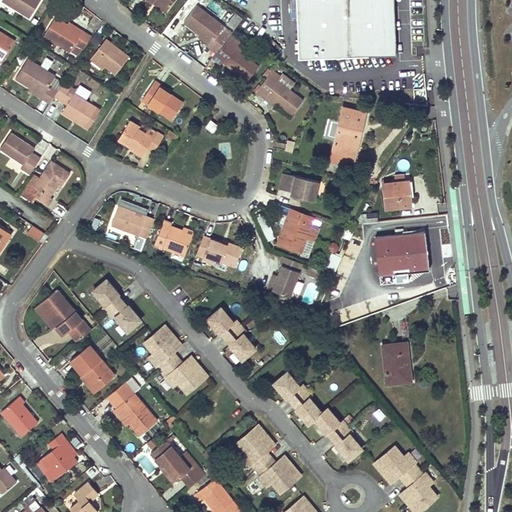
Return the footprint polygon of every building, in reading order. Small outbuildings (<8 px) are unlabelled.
[(2,0),(3,0),(30,18),(41,0),(2,0)] [(168,7),(158,0),(153,0),(166,10),(168,7)] [(245,0),(228,0),(251,11),(254,4),(245,0)] [(297,0),(299,58),(396,55),(394,0),(297,0)] [(232,33),(196,5),(183,22),(199,35),(210,43),(208,45),(207,46),(216,54),(230,35),(232,33)] [(256,37),(263,27),(248,16),(241,27),(256,37)] [(55,17),(43,35),(69,51),(74,43),(82,49),(91,36),(82,30),(80,33),(67,25),(55,17)] [(82,30),(68,22),(67,25),(80,33),(82,30)] [(15,41),(0,31),(0,57),(3,59),(15,41)] [(210,43),(199,35),(198,37),(208,45),(210,43)] [(216,54),(212,58),(221,65),(224,61),(247,79),(259,65),(241,52),(246,46),(230,35),(216,54)] [(129,57),(106,39),(90,59),(103,70),(106,66),(116,74),(129,57)] [(41,64),(48,68),(53,60),(46,56),(41,64)] [(54,76),(27,59),(16,78),(30,87),(42,94),(40,97),(50,103),(54,96),(57,91),(48,86),(54,76)] [(273,70),(267,78),(256,91),(264,98),(267,95),(278,103),(293,115),(305,100),(290,89),(278,80),(282,76),(273,70)] [(282,76),(278,80),(290,89),(295,83),(283,74),(282,76)] [(92,77),(88,82),(96,87),(100,82),(92,77)] [(155,81),(142,99),(171,119),(182,103),(159,87),(161,85),(155,81)] [(75,90),(62,82),(57,91),(54,96),(67,104),(62,112),(88,128),(99,110),(85,100),(90,91),(79,84),(75,90)] [(42,94),(30,87),(28,89),(40,97),(42,94)] [(267,95),(264,98),(276,107),(278,103),(267,95)] [(343,108),(332,151),(354,156),(365,113),(343,108)] [(142,128),(129,120),(118,136),(135,148),(134,150),(133,151),(142,157),(148,147),(154,151),(165,137),(158,132),(154,138),(141,129),(142,128)] [(211,121),(206,127),(213,133),(219,126),(211,121)] [(35,149),(11,133),(0,148),(24,164),(21,168),(30,174),(41,158),(32,152),(35,149)] [(135,148),(118,136),(117,138),(134,150),(135,148)] [(285,142),(283,149),(291,151),(293,144),(285,142)] [(61,188),(70,173),(51,161),(34,186),(39,190),(35,196),(48,205),(52,198),(49,196),(57,185),(61,188)] [(316,181),(283,173),(279,188),(292,191),(291,195),(314,200),(316,192),(319,182),(316,181)] [(383,183),(386,208),(408,206),(405,181),(383,183)] [(152,218),(118,206),(111,224),(145,238),(152,218)] [(274,242),(297,252),(312,217),(288,207),(285,214),(290,216),(284,229),(280,227),(274,242)] [(290,216),(285,214),(280,227),(284,229),(290,216)] [(97,231),(100,218),(94,217),(91,229),(97,231)] [(163,219),(154,242),(185,255),(192,234),(182,231),(170,226),(171,222),(163,219)] [(27,235),(41,240),(44,231),(31,226),(27,235)] [(0,227),(0,249),(10,234),(0,227)] [(375,237),(379,275),(428,269),(425,231),(402,234),(402,228),(395,229),(395,235),(375,237)] [(340,237),(348,240),(351,234),(343,230),(340,237)] [(219,243),(201,236),(195,254),(202,257),(214,262),(216,257),(235,265),(242,248),(227,242),(225,245),(219,243)] [(134,237),(132,248),(143,250),(145,238),(134,237)] [(302,264),(281,255),(278,263),(280,264),(276,274),(270,288),(287,296),(298,272),(299,272),(302,264)] [(214,262),(202,257),(200,261),(213,265),(214,262)] [(265,286),(270,288),(276,274),(271,272),(265,286)] [(107,279),(94,291),(106,305),(103,307),(113,319),(116,317),(128,332),(141,320),(131,308),(130,309),(116,292),(118,291),(107,279)] [(82,320),(57,290),(40,304),(58,325),(56,326),(64,335),(68,331),(82,320)] [(58,325),(40,304),(35,307),(53,329),(56,326),(58,325)] [(241,360),(255,348),(242,334),(245,331),(235,320),(233,322),(221,307),(207,318),(217,331),(218,330),(232,346),(231,347),(241,360)] [(91,330),(82,320),(68,331),(77,342),(91,330)] [(166,325),(145,343),(154,354),(149,358),(157,367),(159,365),(168,376),(166,378),(173,387),(178,383),(186,394),(208,376),(196,362),(187,369),(185,366),(173,352),(171,350),(180,343),(166,325)] [(382,345),(386,384),(411,381),(410,368),(407,369),(404,342),(382,345)] [(182,345),(180,343),(171,350),(173,352),(182,345)] [(115,376),(89,345),(71,361),(82,375),(85,373),(99,390),(115,376)] [(196,362),(193,359),(185,366),(187,369),(196,362)] [(349,459),(363,448),(353,435),(356,433),(343,416),(339,419),(329,406),(323,411),(313,398),(317,396),(303,379),(300,382),(290,369),(276,381),(286,393),(287,392),(301,409),(299,410),(310,422),(315,417),(325,430),(327,429),(340,446),(339,447),(349,459)] [(80,377),(94,394),(99,390),(85,373),(82,375),(80,377)] [(157,421),(134,393),(117,408),(130,423),(140,435),(157,421)] [(20,396),(1,411),(21,436),(38,423),(23,404),(25,402),(20,396)] [(130,423),(117,408),(113,410),(126,426),(130,423)] [(244,408),(233,420),(241,427),(252,416),(244,408)] [(259,425),(238,443),(247,454),(243,458),(250,467),(252,465),(261,476),(259,478),(266,487),(271,483),(280,494),(301,476),(289,462),(280,469),(278,466),(267,452),(265,450),(273,442),(259,425)] [(43,473),(51,483),(78,461),(74,457),(62,442),(65,439),(61,433),(49,443),(54,449),(41,459),(48,469),(43,473)] [(62,442),(74,457),(78,454),(65,439),(62,442)] [(166,440),(151,453),(162,467),(165,464),(178,479),(181,477),(189,488),(194,483),(205,474),(186,451),(180,456),(169,443),(166,440)] [(276,445),(273,442),(265,450),(267,452),(276,445)] [(415,511),(419,511),(438,496),(429,485),(433,481),(426,472),(424,474),(415,463),(417,461),(409,452),(405,456),(396,445),(375,463),(387,477),(396,470),(398,473),(409,486),(412,489),(403,496),(415,511)] [(36,464),(43,473),(48,469),(41,459),(36,464)] [(280,469),(289,462),(287,459),(278,466),(280,469)] [(160,468),(173,483),(178,479),(165,464),(162,467),(160,468)] [(205,474),(194,483),(197,486),(206,480),(204,478),(219,467),(217,464),(205,474)] [(93,465),(85,472),(90,479),(99,472),(93,465)] [(1,471),(0,469),(0,490),(3,494),(17,483),(5,467),(1,471)] [(396,470),(387,477),(389,480),(398,473),(396,470)] [(239,511),(241,511),(214,478),(194,495),(199,502),(204,498),(213,511),(214,511),(215,511),(216,511),(239,511)] [(80,501),(70,508),(73,511),(97,511),(99,511),(90,501),(98,494),(89,482),(74,494),(80,501)] [(400,493),(403,496),(412,489),(409,486),(400,493)] [(317,511),(305,496),(286,511),(317,511)]
